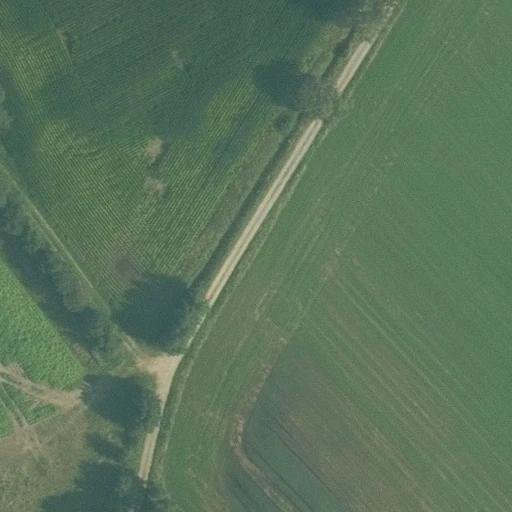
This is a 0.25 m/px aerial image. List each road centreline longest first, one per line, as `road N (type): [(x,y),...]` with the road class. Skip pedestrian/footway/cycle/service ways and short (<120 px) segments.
road 1 (unclassified): [(386,0),(188,330),(164,383),(137,511)]
road 2 (track): [(0,170),(164,383)]
